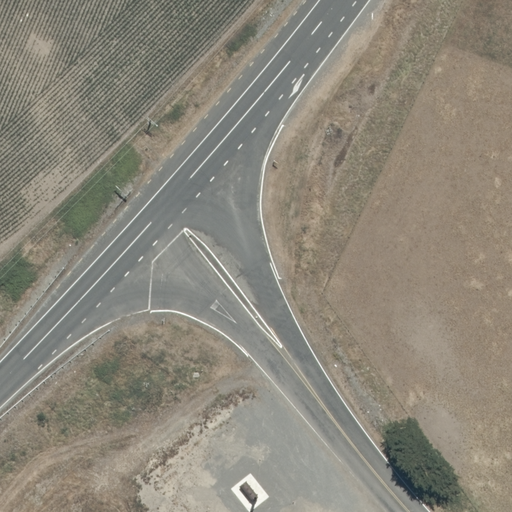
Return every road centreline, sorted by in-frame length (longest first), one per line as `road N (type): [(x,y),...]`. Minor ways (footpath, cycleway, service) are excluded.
road 1 (unclassified): [(167,206),(420,511)]
road 2 (primary): [(167,206),(341,0)]
road 3 (primary): [(0,386),(167,206)]
